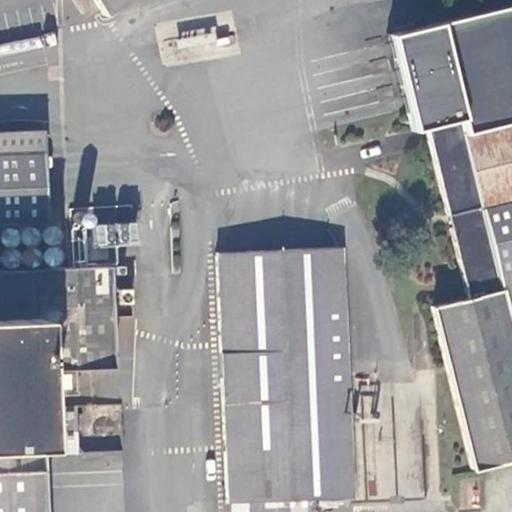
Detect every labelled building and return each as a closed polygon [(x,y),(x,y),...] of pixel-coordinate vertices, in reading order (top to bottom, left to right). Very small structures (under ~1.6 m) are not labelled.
[(93,0),(104,16),(127,0),(93,0)] [(511,2),(386,33),(411,129),(424,126),(464,299),(428,308),(469,468),(511,459),(511,351),(503,316),(511,313),(511,2)] [(0,131),(0,223),(45,222),(43,130),(0,131)] [(339,248),(216,252),(223,504),(350,497),(339,248)] [(0,511),(42,511),(40,455),(38,408),(38,396),(76,395),(75,370),(112,367),(108,266),(0,269),(0,511)] [(75,407),(38,408),(40,455),(76,454),(75,407)]
